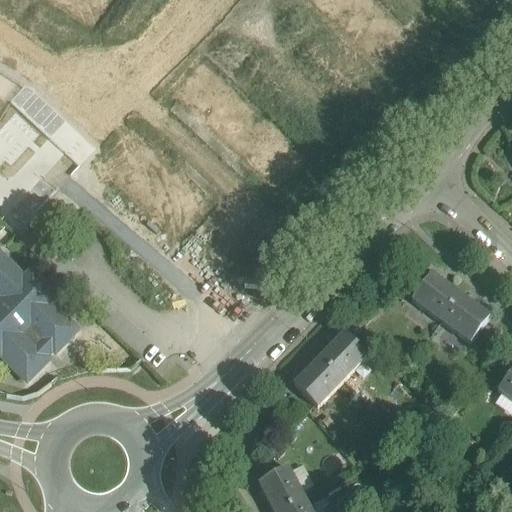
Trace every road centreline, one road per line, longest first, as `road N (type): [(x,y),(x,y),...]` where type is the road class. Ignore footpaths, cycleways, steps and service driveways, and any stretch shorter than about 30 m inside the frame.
road 1 (tertiary): [(145,445),(237,372),(424,177)]
road 2 (tertiary): [(424,177),(511,79)]
road 3 (unknown): [(208,0),(125,91)]
road 4 (residential): [(511,259),(424,177)]
